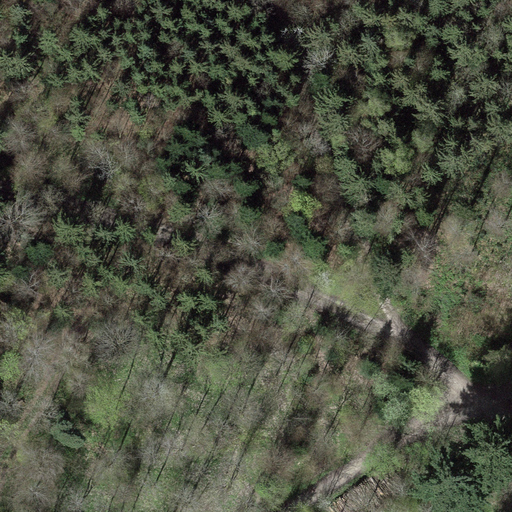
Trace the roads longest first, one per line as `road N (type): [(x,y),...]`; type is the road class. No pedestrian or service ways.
road 1 (track): [(502,401),(232,261),(0,186)]
road 2 (track): [(502,401),(420,427),(293,511)]
